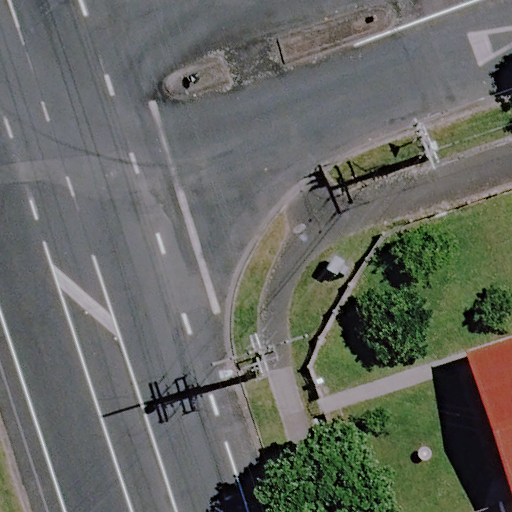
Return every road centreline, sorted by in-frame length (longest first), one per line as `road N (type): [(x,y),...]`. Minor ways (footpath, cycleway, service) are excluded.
road 1 (tertiary): [(33,135),(440,0)]
road 2 (tertiary): [(154,511),(33,135)]
